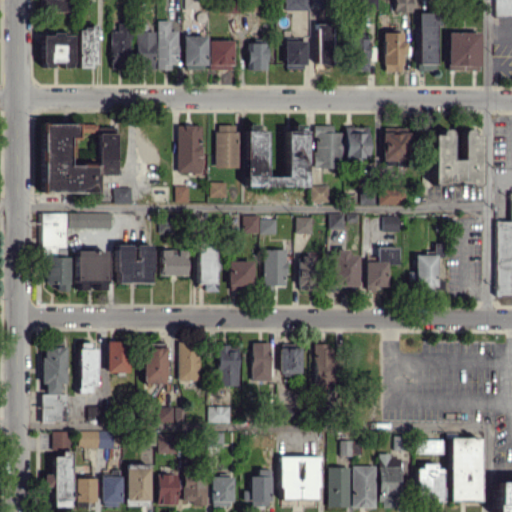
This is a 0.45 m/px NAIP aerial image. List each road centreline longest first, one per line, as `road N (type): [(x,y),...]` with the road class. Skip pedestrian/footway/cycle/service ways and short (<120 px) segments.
road 1 (tertiary): [(17,0),(15,511)]
road 2 (residential): [(16,317),(511,320)]
road 3 (residential): [(511,99),(17,96)]
